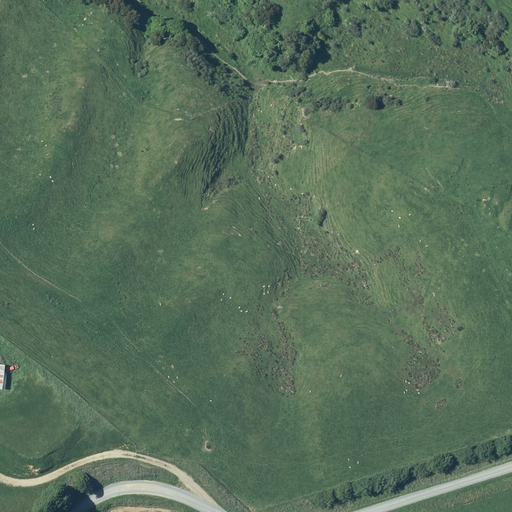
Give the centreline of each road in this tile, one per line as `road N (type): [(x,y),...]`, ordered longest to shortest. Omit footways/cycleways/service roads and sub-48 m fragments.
road 1 (unclassified): [(364,511),(511,465)]
road 2 (unclassified): [(76,511),(122,488),(161,489),(212,511)]
